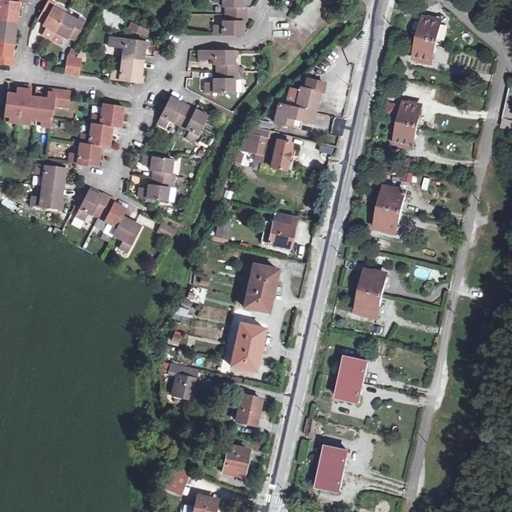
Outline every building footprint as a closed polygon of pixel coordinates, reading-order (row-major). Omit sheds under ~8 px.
[(228,16),(249,16),(249,8),(246,8),(246,0),(216,0),(217,4),(225,4),(225,8),(228,9),(228,16)] [(0,22),(17,25),(18,17),(20,4),(7,2),(0,1),(0,22)] [(52,41),(66,16),(54,9),(56,6),(49,2),(39,21),(45,25),(44,26),(48,29),(44,37),(52,41)] [(66,16),(52,41),(61,46),(67,38),(69,39),(70,38),(76,41),(86,23),(80,20),(79,22),(66,16)] [(249,16),(228,16),(228,23),(225,22),(225,26),(216,26),(216,37),(245,37),(246,23),(249,24),(249,16)] [(422,62),(430,64),(430,62),(433,62),(441,26),(438,26),(439,23),(431,21),(430,23),(424,22),(415,59),(422,60),(422,62)] [(0,43),(14,46),(16,32),(17,25),(0,22),(0,43)] [(127,32),(148,39),(151,30),(130,23),(127,32)] [(290,23),(274,23),(274,39),(290,40),(290,23)] [(123,62),(143,65),(144,57),(146,43),(111,39),(110,49),(124,51),(123,62)] [(14,46),(0,43),(0,64),(15,67),(16,59),(13,58),(14,46)] [(219,73),(239,74),(239,66),(237,66),(237,53),(207,52),(207,63),(216,64),(216,68),(219,68),(219,73)] [(82,61),(75,60),(67,59),(65,75),(79,77),(82,61)] [(143,65),(123,62),(121,72),(113,71),(111,81),(141,85),(143,65)] [(239,81),(239,74),(219,73),(219,80),(215,80),(215,84),(206,84),(206,94),(236,95),(236,81),(239,81)] [(281,106),(276,125),(302,131),(304,123),(314,126),(317,115),(321,94),(324,95),(326,85),(309,81),(308,91),(302,89),(302,92),(293,90),(292,96),(290,96),(288,108),(281,106)] [(54,107),(56,91),(48,90),(46,100),(31,98),(33,89),(24,87),(24,92),(17,91),(16,96),(8,95),(5,115),(4,118),(10,118),(9,124),(30,126),(31,121),(36,122),(41,123),(41,128),(51,129),(54,107)] [(511,90),(509,90),(502,120),(511,122),(511,90)] [(56,91),(54,107),(68,109),(69,101),(70,93),(56,91)] [(181,126),(190,108),(171,98),(157,124),(166,129),(171,121),(181,126)] [(385,116),(395,118),(398,105),(388,103),(385,116)] [(80,156),(72,155),(70,165),(77,166),(99,168),(102,148),(110,149),(113,129),(121,130),(124,108),(104,106),(102,116),(94,115),(91,137),(83,135),(80,156)] [(403,146),(410,149),(411,146),(414,147),(422,111),(419,111),(419,109),(411,107),(411,109),(404,107),(396,143),(403,144),(403,146)] [(190,108),(181,126),(191,132),(187,139),(196,144),(210,118),(202,114),(190,108)] [(422,128),(435,130),(436,124),(423,122),(422,128)] [(290,157),(293,144),(278,141),(280,135),(255,129),(243,151),(257,154),(255,161),(273,165),(272,168),(287,171),(290,157)] [(294,138),(280,135),(278,141),(293,144),(294,138)] [(152,181),(173,184),(174,176),(170,176),(172,162),(143,159),(141,169),(150,170),(149,173),(153,174),(152,181)] [(44,177),(42,188),(63,191),(66,170),(37,166),(35,176),(44,177)] [(403,172),(400,181),(412,183),(414,174),(403,172)] [(145,187),(145,176),(134,177),(135,187),(145,187)] [(172,191),(173,184),(152,181),(151,188),(147,188),(146,192),(138,191),(137,200),(167,204),(168,191),(172,191)] [(63,191),(42,188),(41,199),(32,198),(31,208),(60,212),(63,191)] [(101,216),(110,197),(103,194),(101,196),(90,190),(76,217),(85,222),(89,214),(93,216),(95,213),(101,216)] [(377,228),(384,230),(384,232),(397,235),(406,193),(393,190),(393,192),(386,191),(377,228)] [(114,236),(124,217),(127,210),(115,204),(117,201),(110,197),(101,216),(107,220),(106,223),(109,225),(106,232),(114,236)] [(277,225),(274,225),(269,244),(290,249),(292,239),(295,229),(292,228),(294,217),(279,214),(277,225)] [(124,217),(114,236),(121,240),(118,246),(130,253),(143,227),(136,223),(124,217)] [(231,223),(221,221),(217,237),(228,240),(231,223)] [(171,239),(176,229),(161,222),(156,232),(171,239)] [(269,244),(274,225),(267,223),(262,243),(269,244)] [(279,271),(253,266),(244,309),(269,314),(274,292),(279,271)] [(358,311),(365,313),(364,315),(378,318),(387,277),(374,274),(374,276),(366,274),(358,311)] [(201,276),(199,285),(208,286),(209,277),(201,276)] [(187,317),(189,310),(179,307),(177,314),(187,317)] [(266,330),(241,324),(231,367),(256,373),(261,352),(266,330)] [(381,335),(382,327),(373,327),(373,334),(381,335)] [(179,343),(181,332),(173,331),(171,341),(179,343)] [(368,364),(347,359),(338,401),(358,406),(368,364)] [(180,377),(182,367),(170,364),(168,375),(176,376),(180,377)] [(180,377),(176,376),(172,397),(183,399),(184,396),(193,398),(197,381),(196,380),(198,370),(182,367),(180,377)] [(262,400),(242,395),(236,422),(256,427),(259,414),(262,400)] [(392,417),(388,428),(395,430),(398,419),(392,417)] [(248,451),(229,447),(223,473),(242,478),(245,464),(248,451)] [(348,452),(328,447),(318,490),(339,494),(348,452)] [(190,474),(173,467),(165,488),(181,496),(190,474)] [(194,508),(184,506),(182,511),(214,511),(217,501),(196,496),(194,508)]
